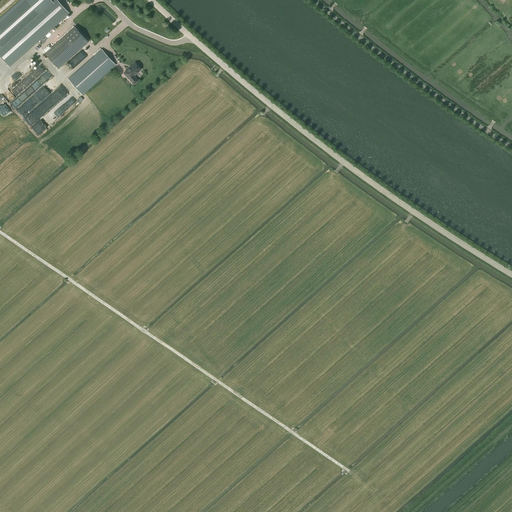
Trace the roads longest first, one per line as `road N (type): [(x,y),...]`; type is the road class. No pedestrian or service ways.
road 1 (track): [(0,232),(352,473)]
road 2 (unclassified): [(511,275),(422,219),(194,40)]
road 3 (track): [(415,511),(511,426)]
